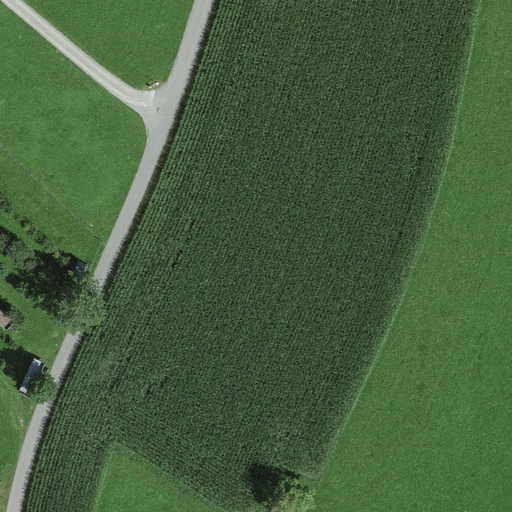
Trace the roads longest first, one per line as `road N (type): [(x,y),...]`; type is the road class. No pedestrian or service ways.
road 1 (unclassified): [(14,511),(63,360),(155,150),(205,0)]
road 2 (track): [(19,0),(167,116)]
